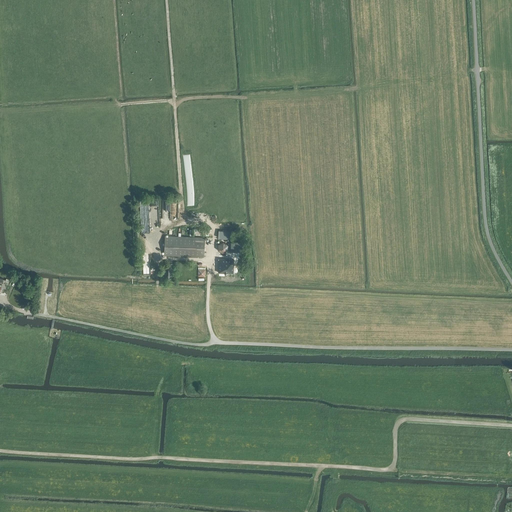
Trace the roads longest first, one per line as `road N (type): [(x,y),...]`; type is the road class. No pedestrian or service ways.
road 1 (track): [(0,451),(395,468),(400,420),(511,425)]
road 2 (unclassified): [(511,281),(484,212),(474,0)]
road 3 (track): [(446,74),(296,94),(295,83)]
road 4 (track): [(296,94),(174,100)]
